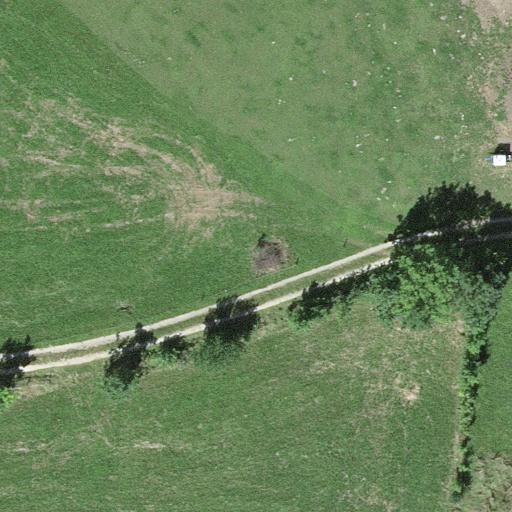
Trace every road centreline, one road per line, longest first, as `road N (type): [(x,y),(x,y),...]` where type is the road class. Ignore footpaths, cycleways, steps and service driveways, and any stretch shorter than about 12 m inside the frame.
road 1 (motorway): [(164,0),(511,424)]
road 2 (track): [(511,234),(383,262),(239,314),(0,369)]
road 3 (track): [(383,262),(260,178),(98,0)]
